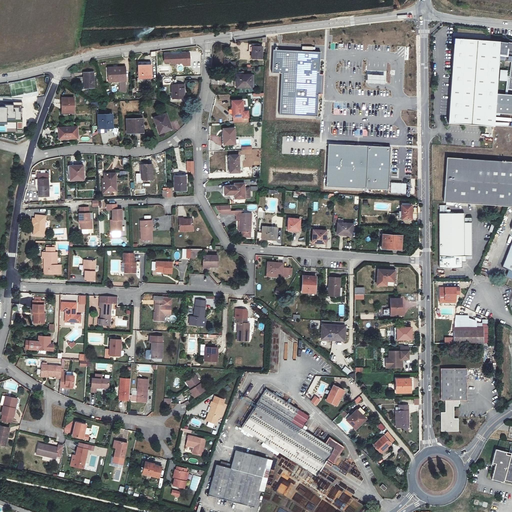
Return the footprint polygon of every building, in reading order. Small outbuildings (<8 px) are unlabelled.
[(453,38),(447,123),(487,126),(488,115),(494,115),(499,42),(453,38)] [(511,43),(507,43),(504,62),(510,63),(509,77),(505,77),(506,71),(501,71),(499,81),(505,82),(505,79),(508,80),(507,90),(511,90),(511,43)] [(252,59),(251,66),(261,66),(262,54),(258,54),(258,52),(248,51),(248,59),(252,59)] [(321,53),(274,51),(273,75),(282,75),(280,115),(318,117),(321,53)] [(166,61),(160,62),(161,70),(167,70),(167,71),(179,70),(179,73),(186,72),(185,58),(178,59),(179,61),(166,62),(166,61)] [(149,86),(149,70),(137,70),(137,86),(149,86)] [(123,87),(123,74),(105,74),(105,87),(123,87)] [(93,94),(94,80),(84,79),(83,94),(93,94)] [(250,93),(250,80),(235,81),(235,93),(250,93)] [(182,107),(182,81),(174,81),(174,92),(170,92),(170,107),(182,107)] [(71,116),(71,102),(59,102),(60,113),(65,113),(65,116),(71,116)] [(242,117),(242,106),(231,106),(232,122),(241,122),(242,124),(247,123),(247,117),(242,117)] [(110,133),(110,120),(96,119),(96,136),(104,136),(104,133),(110,133)] [(170,136),(163,121),(151,126),(158,142),(170,136)] [(139,140),(140,128),(124,127),(124,139),(139,140)] [(73,141),(73,130),(55,130),(54,139),(62,139),(62,142),(73,141)] [(235,147),(234,132),(222,132),(222,147),(235,147)] [(392,143),(330,139),(327,187),(389,191),(392,143)] [(511,162),(446,159),(443,202),(505,206),(511,206),(511,162)] [(240,178),(238,161),(229,161),(231,179),(240,178)] [(85,188),(84,174),(71,175),(72,188),(85,188)] [(159,190),(159,174),(149,175),(149,190),(159,190)] [(124,200),(124,182),(113,182),(113,200),(124,200)] [(185,196),(185,183),(175,182),(174,196),(185,196)] [(48,193),(48,187),(39,187),(39,204),(48,204),(48,201),(51,201),(51,193),(48,193)] [(249,201),(249,192),(244,192),(244,188),(235,187),(233,189),(224,189),(224,197),(229,197),(232,202),(244,203),(244,201),(249,201)] [(162,197),(171,198),(171,188),(162,188),(162,197)] [(412,222),(412,208),(401,209),(402,222),(412,222)] [(464,223),(463,214),(445,214),(438,214),(439,268),(462,267),(462,255),(461,223),(464,223)] [(125,218),(115,218),(115,229),(113,229),(113,240),(123,240),(123,229),(125,229),(125,218)] [(505,276),(511,278),(511,218),(508,229),(511,230),(511,237),(500,267),(507,270),(505,276)] [(48,223),(38,221),(37,225),(36,232),(35,241),(46,242),(48,223)] [(93,221),(82,221),(82,229),(83,229),(83,232),(83,237),(94,237),(94,228),(93,228),(93,221)] [(252,239),(253,221),(241,221),(241,238),(252,239)] [(471,223),(464,223),(461,223),(462,255),(472,255),(471,223)] [(299,238),(299,225),(287,225),(286,235),(291,236),(291,238),(299,238)] [(190,226),(186,226),(182,226),(182,239),(195,239),(195,228),(190,228),(190,227),(190,226)] [(353,238),(354,227),(338,227),(338,237),(353,238)] [(155,228),(143,228),(144,248),(154,247),(154,238),(154,232),(155,232),(155,228)] [(278,246),(278,235),(264,234),(263,246),(278,246)] [(395,239),(384,239),(384,249),(393,250),(393,251),(402,251),(403,236),(396,235),(395,239)] [(327,248),(328,236),(314,236),(314,247),(327,248)] [(44,264),(46,264),(48,264),(48,279),(62,280),(62,271),(58,270),(59,258),(56,258),(57,251),(54,251),(54,253),(48,253),(48,258),(44,258),(44,264)] [(192,257),(191,266),(197,266),(197,263),(200,263),(200,262),(202,262),(202,260),(208,260),(208,257),(192,257)] [(124,269),(125,269),(128,269),(128,279),(138,279),(138,269),(135,268),(135,261),(124,260),(124,269)] [(204,263),(203,272),(210,273),(210,275),(219,275),(219,263),(204,263)] [(97,266),(87,266),(86,278),(86,286),(97,286),(97,266)] [(288,281),(288,271),(282,271),(282,267),(268,267),(267,281),(277,282),(277,278),(279,278),(282,278),(282,281),(288,281)] [(174,281),(174,270),(157,269),(157,278),(165,278),(165,281),(174,281)] [(395,271),(379,270),(378,285),(394,286),(395,271)] [(315,296),(316,280),(304,280),(303,296),(315,296)] [(340,300),(341,282),(331,281),(330,299),(340,300)] [(459,293),(459,287),(444,287),(444,288),(440,288),(440,303),(446,303),(445,299),(456,299),(456,295),(455,293),(459,293)] [(402,310),(401,299),(391,299),(391,316),(400,315),(400,310),(402,310)] [(167,306),(158,305),(157,309),(159,309),(159,318),(157,318),(157,326),(167,326),(167,319),(173,319),(174,310),(168,310),(168,309),(166,309),(167,306)] [(36,319),(36,322),(35,329),(41,329),(41,331),(45,331),(45,319),(46,307),(35,307),(34,319),(36,319)] [(68,316),(67,327),(83,327),(83,321),(78,321),(78,320),(79,308),(68,307),(68,308),(64,308),(64,316),(68,316)] [(110,312),(111,307),(101,307),(101,313),(103,313),(102,324),(102,330),(112,330),(113,312),(110,312)] [(201,324),(202,307),(192,307),(192,323),(187,322),(187,332),(202,333),(203,332),(203,325),(203,324),(201,324)] [(247,320),(237,320),(237,325),(238,325),(237,342),(249,343),(249,334),(248,334),(248,325),(247,325),(247,320)] [(475,327),(453,327),(453,330),(482,330),(482,344),(488,344),(488,320),(481,320),(481,323),(475,323),(475,327)] [(345,341),(346,328),(323,327),(322,340),(326,340),(326,341),(341,342),(342,341),(345,341)] [(413,340),(412,328),(395,329),(395,340),(413,340)] [(452,344),(482,344),(482,330),(453,330),(452,344)] [(87,333),(87,345),(103,345),(103,333),(87,333)] [(49,357),(50,342),(40,341),(39,348),(30,348),(30,356),(49,357)] [(165,363),(165,341),(152,341),(152,347),(154,347),(154,363),(165,363)] [(123,352),(124,343),(112,343),(112,361),(121,361),(121,352),(123,352)] [(402,352),(390,352),(391,355),(391,368),(401,368),(401,360),(403,359),(410,359),(410,347),(402,347),(402,352)] [(216,366),(217,359),(215,359),(215,352),(204,351),(203,366),(216,366)] [(79,367),(90,367),(91,354),(79,354),(79,367)] [(62,376),(62,371),(49,370),(49,367),(43,367),(43,369),(42,380),(57,382),(57,383),(61,384),(62,376)] [(467,399),(467,367),(440,367),(441,400),(445,399),(445,410),(441,410),(441,430),(459,429),(459,416),(455,416),(454,405),(459,404),(458,399),(467,399)] [(69,376),(62,376),(61,384),(61,391),(68,391),(68,389),(76,390),(76,380),(69,380),(69,376)] [(119,401),(129,401),(129,378),(119,378),(119,401)] [(205,392),(194,378),(186,384),(192,391),(191,392),(189,393),(194,400),(205,392)] [(411,384),(411,378),(398,379),(398,392),(410,392),(409,384),(411,384)] [(6,388),(14,390),(15,384),(7,381),(6,388)] [(110,383),(93,382),(92,396),(97,396),(97,391),(101,391),(101,389),(109,390),(110,383)] [(150,394),(150,383),(138,383),(137,405),(147,406),(148,394),(150,394)] [(340,387),(332,384),(325,399),(335,404),(339,395),(337,394),(340,387)] [(310,416),(267,388),(243,426),(319,475),(326,464),(332,467),(345,447),(330,436),(326,443),(303,428),(310,416)] [(239,402),(251,408),(254,402),(242,397),(239,402)] [(15,422),(18,404),(8,402),(3,420),(15,422)] [(207,423),(216,426),(222,407),(211,404),(210,408),(211,409),(209,416),(210,416),(207,423)] [(398,407),(398,426),(399,427),(405,427),(405,426),(405,425),(411,425),(410,405),(402,405),(402,407),(398,407)] [(363,414),(364,413),(357,407),(356,408),(346,417),(356,427),(367,417),(363,414)] [(85,441),(88,427),(78,425),(76,439),(85,441)] [(10,443),(12,433),(0,430),(0,449),(6,451),(7,442),(10,443)] [(395,438),(388,431),(375,443),(382,450),(395,438)] [(203,458),(207,442),(189,438),(187,447),(196,449),(194,457),(203,458)] [(126,461),(129,445),(119,442),(119,443),(116,442),(115,448),(118,449),(116,458),(126,461)] [(60,452),(42,448),(40,459),(58,463),(59,457),(64,458),(65,451),(61,450),(60,452)] [(87,468),(90,453),(80,450),(76,465),(87,468)] [(504,454),(493,451),(489,466),(493,467),(490,481),(502,484),(503,481),(511,483),(511,455),(509,455),(508,457),(504,456),(504,454)] [(268,461),(237,454),(233,471),(228,471),(229,468),(224,466),(223,470),(220,470),(212,500),(257,510),(268,461)] [(160,480),(163,469),(155,466),(155,465),(148,463),(144,476),(160,480)] [(344,471),(350,468),(348,463),(342,466),(344,471)] [(297,475),(284,466),(277,477),(290,486),(297,475)] [(394,470),(401,475),(404,471),(398,466),(394,470)] [(186,490),(189,473),(177,470),(175,479),(177,480),(176,487),(186,490)] [(339,487),(353,495),(355,492),(341,483),(339,487)] [(297,491),(310,499),(313,494),(300,486),(297,491)] [(296,493),(292,499),(301,506),(306,501),(296,493)] [(345,511),(358,511),(363,505),(353,498),(352,499),(344,494),(340,500),(337,498),(332,495),(328,501),(344,511),(345,511)] [(278,504),(280,499),(273,496),(271,500),(278,504)] [(308,503),(305,509),(310,511),(312,511),(315,506),(308,503)]
